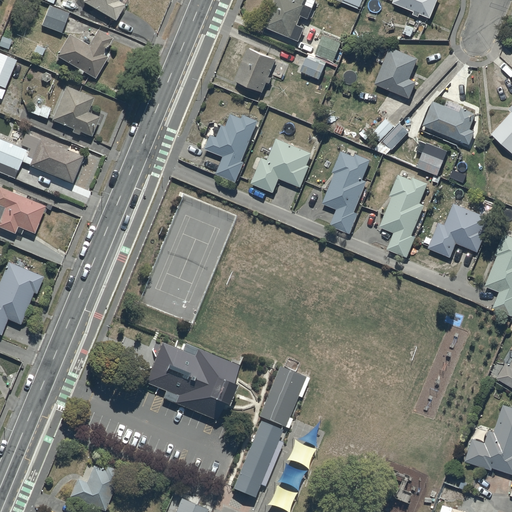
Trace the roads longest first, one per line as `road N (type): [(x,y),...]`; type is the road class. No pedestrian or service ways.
road 1 (residential): [(473,293),(137,155)]
road 2 (residential): [(137,155),(0,488)]
road 3 (residential): [(203,0),(137,155)]
